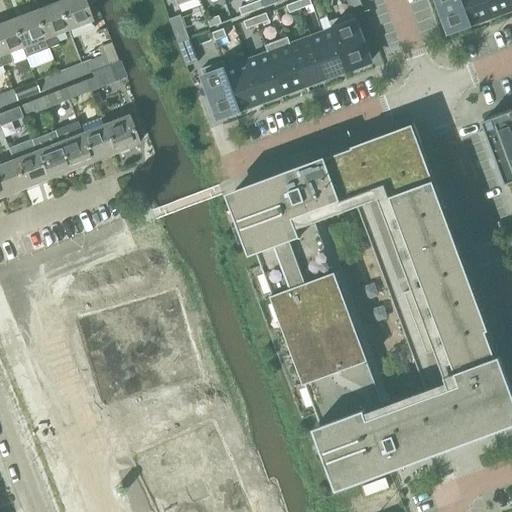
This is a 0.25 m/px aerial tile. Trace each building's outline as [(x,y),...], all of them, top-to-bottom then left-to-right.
[(63,0),(58,2),(69,30),(92,21),(83,0),(63,0)] [(262,0),(249,0),(251,4),(253,9),(254,12),(265,8),(264,5),(262,0)] [(302,0),(299,1),(301,9),(313,5),(310,0),(302,0)] [(347,0),(351,9),(362,5),(360,0),(347,0)] [(437,0),(450,33),(474,24),(465,0),(437,0)] [(487,0),(465,0),(474,24),(493,16),(487,0)] [(511,4),(510,0),(487,0),(493,16),(511,9),(511,4)] [(290,13),(301,9),(299,1),(287,6),(290,13)] [(35,11),(49,48),(57,45),(54,36),(69,30),(58,2),(35,11)] [(251,4),(239,9),(242,16),(254,12),(253,9),(251,4)] [(23,48),(22,49),(25,57),(49,48),(35,11),(12,20),(23,48)] [(256,17),(258,25),(270,21),(267,13),(256,17)] [(329,22),(332,29),(347,71),(371,62),(353,13),(329,22)] [(170,19),(179,43),(190,39),(181,15),(170,19)] [(208,20),(211,28),(222,23),(219,16),(208,20)] [(247,29),(258,25),(256,17),(244,22),(247,29)] [(12,20),(0,24),(0,55),(4,65),(12,62),(9,54),(22,49),(23,48),(12,20)] [(227,37),(224,29),(213,33),(216,41),(227,37)] [(311,36),(327,78),(347,71),(332,29),(311,36)] [(290,44),(306,86),(327,78),(311,36),(291,44),(290,44)] [(269,52),(284,94),(306,86),(290,44),(291,44),(289,37),(266,45),(269,52)] [(198,62),(190,39),(179,43),(187,66),(198,62)] [(91,61),(82,64),(86,75),(92,72),(93,75),(110,68),(111,68),(109,65),(119,62),(112,44),(102,48),(89,54),(91,61)] [(247,60),(263,102),(284,94),(269,52),(247,60)] [(227,68),(243,110),(263,102),(247,60),(227,68)] [(243,110),(227,68),(224,61),(201,69),(219,118),(243,110)] [(82,64),(59,73),(63,84),(86,75),(82,64)] [(94,78),(87,80),(91,91),(115,82),(111,68),(110,68),(93,75),(94,78)] [(59,73),(36,82),(40,92),(63,84),(59,73)] [(87,80),(65,89),(69,99),(91,91),(87,80)] [(36,82),(14,91),(18,101),(40,92),(36,82)] [(65,89),(42,98),(46,108),(69,99),(65,89)] [(14,91),(0,96),(0,107),(18,101),(14,91)] [(97,106),(102,105),(98,93),(93,95),(97,106)] [(42,98),(19,107),(23,117),(46,108),(42,98)] [(19,107),(0,114),(0,125),(23,117),(19,107)] [(511,111),(484,121),(507,184),(511,182),(511,111)] [(128,116),(105,125),(116,154),(139,145),(128,116)] [(98,120),(80,128),(93,162),(116,154),(105,125),(101,127),(98,120)] [(77,122),(54,131),(59,143),(70,171),(93,162),(80,128),(79,128),(77,122)] [(446,209),(414,123),(413,124),(413,125),(234,190),(227,193),(251,255),(257,253),(343,487),(392,468),(393,468),(394,468),(467,442),(466,441),(511,424),(511,391),(445,209),(446,209)] [(54,131),(32,140),(47,180),(70,171),(59,143),(54,131)] [(22,144),(9,149),(14,160),(25,189),(47,180),(32,140),(22,144)] [(14,160),(0,165),(0,194),(1,198),(25,189),(14,160)] [(82,320),(105,400),(199,373),(174,294),(82,320)] [(249,511),(212,428),(140,461),(163,511),(249,511)]
